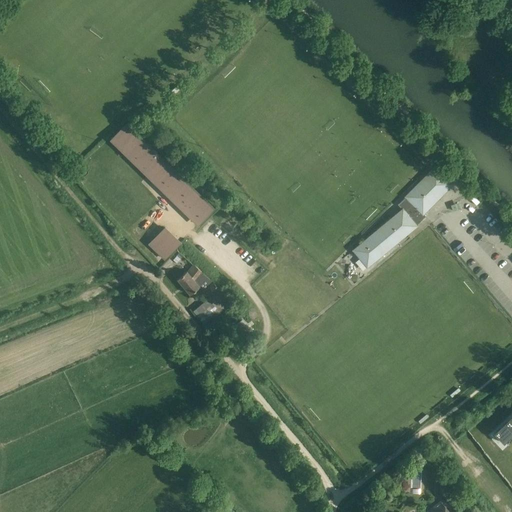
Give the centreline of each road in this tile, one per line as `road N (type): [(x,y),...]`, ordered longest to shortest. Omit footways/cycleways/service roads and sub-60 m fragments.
road 1 (track): [(338,498),(158,281),(136,268)]
road 2 (track): [(136,268),(0,108)]
road 3 (unknown): [(230,368),(267,322),(207,244)]
road 4 (track): [(0,329),(136,268)]
